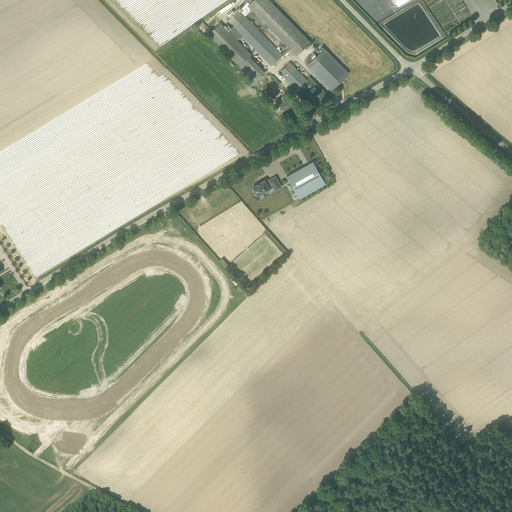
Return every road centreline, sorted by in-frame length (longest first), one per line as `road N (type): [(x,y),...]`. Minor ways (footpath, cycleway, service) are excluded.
road 1 (unclassified): [(0,308),(410,68)]
road 2 (track): [(138,511),(0,434)]
road 3 (unclassified): [(511,152),(410,68)]
road 4 (unclassified): [(410,68),(511,4)]
